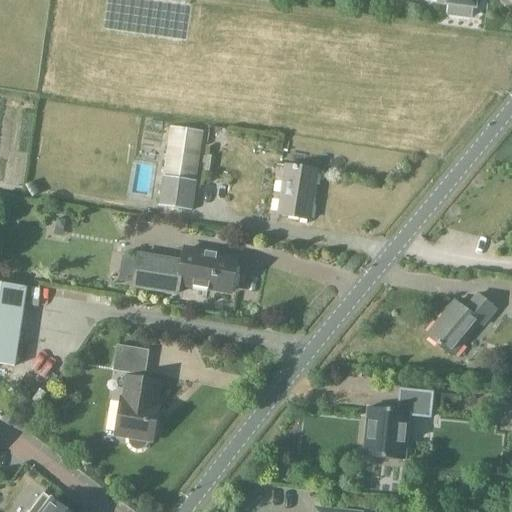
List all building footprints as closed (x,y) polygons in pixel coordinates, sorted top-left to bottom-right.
[(448,15),(470,18),(471,8),(475,9),(476,0),(437,0),(437,4),(449,5),(448,15)] [(158,206),(192,211),(204,132),(169,126),(163,177),(154,176),(153,187),(160,189),(158,206)] [(279,216),(309,221),(317,171),(286,165),(279,216)] [(191,297),(193,286),(232,292),(237,260),(184,251),(183,263),(138,255),(133,288),(191,297)] [(26,288),(0,284),(0,365),(14,367),(26,288)] [(496,310),(480,297),(468,313),(455,302),(427,336),(451,356),(479,322),(483,326),(496,310)] [(124,401),(120,401),(115,434),(129,437),(129,440),(130,444),(132,448),(137,450),(142,450),(146,447),(148,442),(148,440),(153,440),(153,436),(157,434),(158,426),(156,422),(158,407),(154,406),(158,382),(142,380),(143,376),(145,376),(149,351),(117,346),(113,371),(129,374),(124,401)] [(368,408),(363,457),(404,461),(409,416),(430,418),(433,393),(400,389),(398,411),(368,408)] [(30,511),(66,511),(43,494),(30,511)]
